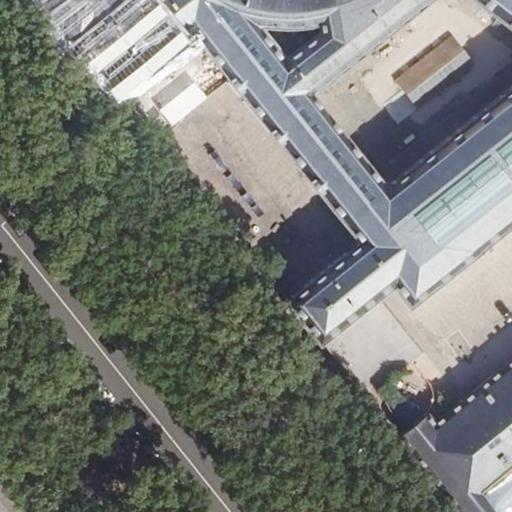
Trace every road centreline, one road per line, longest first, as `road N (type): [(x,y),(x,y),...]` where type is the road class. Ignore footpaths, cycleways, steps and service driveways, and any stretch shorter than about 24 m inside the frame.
road 1 (residential): [(0,5),(403,494)]
road 2 (tertiary): [(225,511),(0,233)]
